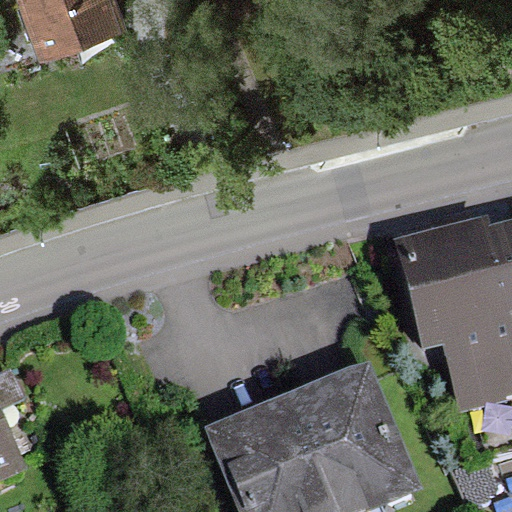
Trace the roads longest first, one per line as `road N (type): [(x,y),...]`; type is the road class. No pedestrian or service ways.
road 1 (unclassified): [(0,291),(184,231),(511,149)]
road 2 (unknown): [(184,231),(152,0)]
